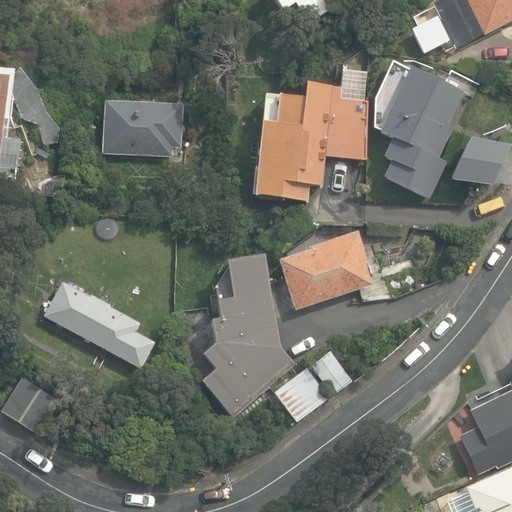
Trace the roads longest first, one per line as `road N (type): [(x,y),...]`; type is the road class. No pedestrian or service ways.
road 1 (residential): [(202,511),(310,456),(445,347),(511,240)]
road 2 (residential): [(0,455),(65,494),(121,511)]
